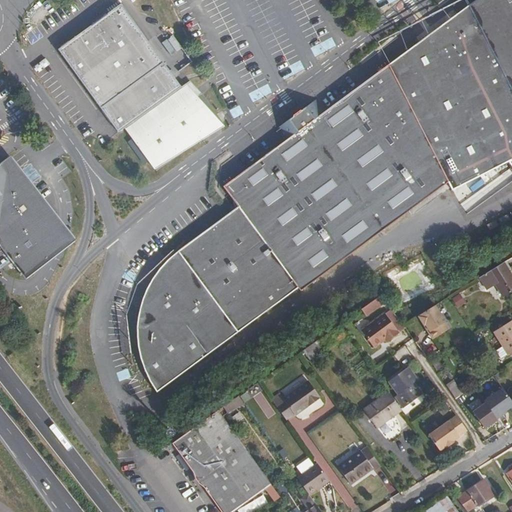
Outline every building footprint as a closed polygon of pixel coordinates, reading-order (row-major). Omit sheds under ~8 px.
[(511,0),(474,0),(468,4),(428,35),(388,64),(325,111),(316,99),(297,113),(275,129),(284,141),(223,187),(238,206),(208,228),(176,252),(168,259),(162,265),(152,279),(143,296),(140,308),(138,324),(137,331),(137,340),(138,346),(141,359),(145,371),(148,378),(157,391),(237,332),(297,287),(299,290),(446,182),(450,190),(511,157),(511,0)] [(163,63),(120,5),(58,51),(80,81),(100,109),(118,133),(126,127),(181,87),(163,63)] [(172,36),(161,45),(173,60),(181,71),(191,63),(172,36)] [(198,89),(191,80),(181,87),(126,127),(155,167),(210,128),(212,117),(196,95),(198,89)] [(45,130),(36,118),(29,122),(39,135),(45,130)] [(8,160),(0,165),(0,248),(27,282),(44,250),(48,240),(50,229),(49,221),(48,215),(44,208),(8,160)] [(505,214),(485,225),(487,230),(508,219),(505,214)] [(511,279),(500,261),(476,276),(483,287),(491,281),(500,294),(511,286),(511,279)] [(367,317),(387,303),(382,296),(361,310),(367,317)] [(431,305),(416,314),(431,338),(446,328),(431,305)] [(384,312),(360,329),(373,346),(384,338),(385,341),(398,331),(384,312)] [(511,319),(494,330),(503,345),(508,352),(511,349),(511,319)] [(315,338),(302,348),(308,358),(322,347),(315,338)] [(500,355),(508,352),(503,345),(496,349),(500,355)] [(385,369),(377,375),(387,389),(398,404),(417,390),(411,381),(400,389),(396,383),(385,369)] [(407,376),(396,383),(400,389),(411,381),(407,376)] [(444,383),(447,388),(454,396),(461,393),(450,378),(444,383)] [(277,391),(269,396),(285,420),(318,396),(306,379),(281,396),(277,391)] [(398,404),(387,389),(362,407),(374,425),(399,406),(398,404)] [(486,404),(474,412),(486,430),(499,421),(497,419),(511,409),(511,400),(504,389),(484,402),(486,404)] [(469,405),(461,393),(454,396),(459,404),(462,409),(467,406),(469,405)] [(462,409),(472,423),(477,419),(467,406),(462,409)] [(211,412),(171,442),(219,511),(227,511),(269,483),(221,417),(216,409),(211,412)] [(448,421),(422,438),(433,453),(439,449),(446,445),(446,446),(453,442),(452,441),(459,436),(448,421)] [(380,467),(366,447),(361,452),(357,452),(338,467),(350,485),(371,469),(374,471),(380,467)] [(317,463),(296,477),(308,495),(329,479),(317,463)] [(511,464),(502,471),(511,486),(511,464)] [(467,491),(457,499),(466,511),(468,511),(495,494),(484,478),(466,490),(467,491)] [(301,511),(291,497),(277,505),(281,511),(301,511)] [(426,511),(427,511),(455,511),(446,498),(426,511)] [(320,511),(314,503),(301,511),(320,511)]
